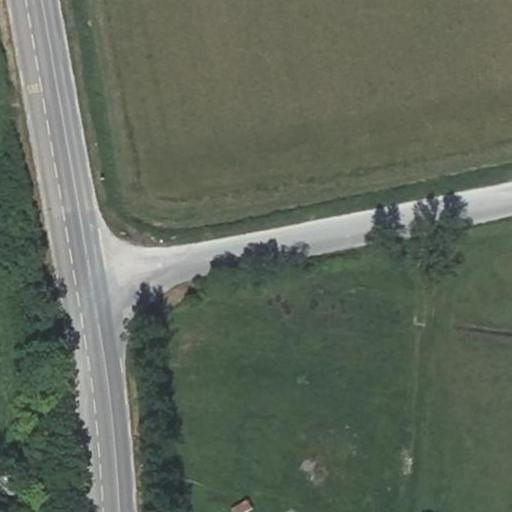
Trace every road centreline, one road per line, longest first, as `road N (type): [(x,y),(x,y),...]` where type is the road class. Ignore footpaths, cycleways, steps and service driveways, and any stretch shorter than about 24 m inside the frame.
road 1 (tertiary): [(115,511),(90,289),(40,0)]
road 2 (track): [(90,289),(511,199)]
